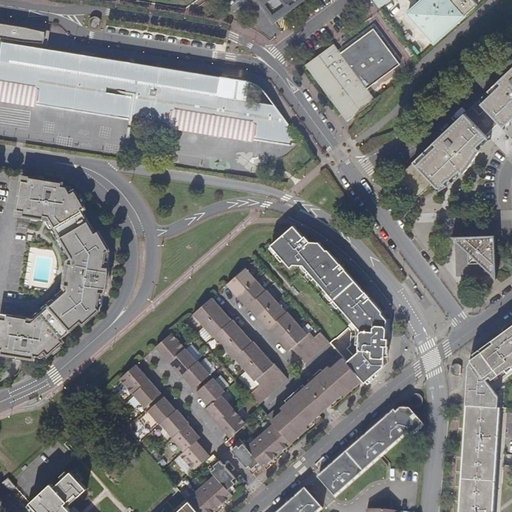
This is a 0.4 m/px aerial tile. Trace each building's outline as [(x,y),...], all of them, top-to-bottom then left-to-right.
[(276,24),(283,19),(279,14),(297,0),(265,0),(261,4),(276,24)] [(390,0),(373,0),(380,8),(391,0),(390,0)] [(423,0),(408,13),(434,43),(478,4),(474,0),(423,0)] [(102,25),(102,22),(101,20),(100,18),(97,17),(95,17),(92,18),(91,19),(90,22),(89,24),(90,27),(92,28),(94,29),(97,30),(99,29),(101,27),(102,25)] [(0,38),(4,39),(43,43),(45,40),(46,38),(46,32),(23,27),(0,23),(0,38)] [(373,30),(340,53),(350,66),(356,73),(362,82),(367,89),(399,63),(394,56),(388,49),(373,30)] [(220,97),(223,77),(139,64),(3,42),(0,60),(0,61),(0,95),(131,116),(304,144),(275,105),(249,101),(220,97)] [(348,121),(376,100),(367,89),(362,82),(356,73),(350,66),(340,53),(334,44),(330,47),(306,65),(348,121)] [(501,123),(507,130),(511,126),(511,69),(479,101),(487,109),(480,115),(473,107),(404,172),(395,172),(395,187),(398,185),(412,200),(408,203),(415,204),(414,202),(434,183),(441,190),(446,187),(455,182),(462,176),(469,169),(474,161),(482,149),(487,143),(491,139),(487,135),(501,123)] [(251,82),(250,82),(223,77),(220,97),(249,101),(251,82)] [(509,131),(507,130),(501,123),(487,135),(491,139),(495,143),(509,131)] [(42,179),(24,176),(18,214),(36,217),(42,179)] [(29,319),(15,316),(8,354),(24,357),(36,355),(36,352),(40,356),(46,351),(50,355),(64,342),(62,339),(82,321),(85,324),(101,310),(99,307),(101,292),(106,293),(110,267),(105,267),(107,252),(111,250),(100,231),(96,233),(83,209),(86,207),(76,190),(72,193),(68,186),(63,186),(63,182),(42,179),(36,217),(45,218),(45,215),(50,215),(74,258),(70,263),(73,263),(67,284),(70,285),(69,290),(41,315),(33,323),(28,322),(29,319)] [(304,237),(295,226),(272,246),(291,268),(295,265),(304,265),(342,309),(361,330),(359,352),(347,363),(363,382),(365,385),(385,367),(386,348),(389,348),(390,340),(387,340),(388,321),(382,315),(383,312),(329,250),(326,250),(319,242),(310,242),(306,236),(304,237)] [(498,276),(497,255),(497,237),(454,239),(469,252),(470,264),(481,264),(497,279),(498,276)] [(329,343),(321,333),(315,338),(311,333),(309,335),(288,312),(287,313),(268,290),(267,291),(247,268),(227,285),(247,309),(249,307),(268,330),(269,329),(289,352),(293,349),(306,364),(329,343)] [(411,277),(405,282),(411,289),(417,285),(411,277)] [(286,296),(279,302),(285,309),(292,303),(286,296)] [(213,298),(193,315),(213,338),(215,337),(234,360),(235,359),(255,382),(257,381),(261,385),(250,395),(259,406),(289,379),(255,341),(254,342),(234,320),(233,321),(213,298)] [(15,316),(2,314),(0,327),(0,352),(8,354),(15,316)] [(197,333),(206,341),(211,335),(202,328),(197,333)] [(511,366),(511,365),(511,328),(502,336),(469,361),(466,405),(497,407),(498,396),(485,379),(490,376),(492,378),(504,369),(511,365),(511,366)] [(408,347),(416,342),(409,331),(401,336),(408,347)] [(173,333),(157,347),(169,361),(186,347),(173,333)] [(157,347),(156,348),(168,361),(169,361),(157,347)] [(198,361),(186,347),(169,361),(181,375),(182,374),(198,361)] [(363,382),(347,363),(339,354),(309,380),(311,382),(306,387),(304,384),(268,417),(274,424),(292,444),(323,418),(321,416),(332,406),(334,408),(363,382)] [(183,375),(195,389),(200,385),(212,375),(199,360),(198,361),(182,374),(183,375)] [(180,376),(181,375),(169,361),(168,361),(180,376)] [(142,384),(150,378),(138,364),(121,379),(133,393),(142,384)] [(459,364),(456,364),(454,364),(453,365),(452,366),(451,368),(451,369),(451,371),(451,373),(453,374),(454,375),(455,375),(456,376),(457,376),(459,376),(460,375),(461,374),(462,373),(463,372),(463,370),(463,368),(462,367),(461,366),(460,365),(459,364)] [(146,408),(163,394),(150,378),(142,384),(133,393),(146,408)] [(198,393),(209,405),(225,391),(215,378),(203,388),(198,393)] [(205,408),(217,422),(234,408),(223,395),(226,392),(225,391),(209,405),(205,408)] [(414,394),(410,397),(410,398),(410,400),(410,402),(411,404),(412,405),(414,406),(416,406),(418,406),(420,405),(422,403),(422,401),(422,398),(421,397),(420,396),(419,395),(418,394),(416,394),(414,394)] [(149,412),(160,424),(161,423),(163,422),(176,410),(166,397),(149,412)] [(167,397),(166,397),(176,410),(177,409),(167,397)] [(493,511),(500,407),(497,407),(466,405),(459,511),(493,511)] [(231,438),(236,433),(244,426),(247,423),(234,408),(217,422),(231,438)] [(172,438),(188,424),(189,423),(177,409),(176,410),(163,422),(161,423),(172,438)] [(394,411),(318,478),(335,497),(408,433),(410,436),(423,425),(409,410),(401,409),(396,413),(394,411)] [(201,437),(189,423),(188,424),(200,438),(201,437)] [(172,438),(184,452),(197,440),(200,438),(188,424),(172,438)] [(283,452),(292,444),(274,424),(266,431),(283,452)] [(274,460),(283,452),(266,431),(256,439),(274,460)] [(266,467),(274,460),(256,439),(248,447),(266,467)] [(193,470),(195,469),(204,461),(211,455),(197,440),(184,452),(180,455),(193,470)] [(260,472),(266,467),(248,447),(245,444),(241,448),(238,446),(233,450),(254,475),(259,471),(260,472)] [(216,468),(212,471),(216,476),(233,496),(239,491),(238,491),(237,489),(242,485),(221,461),(215,466),(216,468)] [(44,497),(41,494),(31,503),(39,511),(38,511),(198,511),(190,501),(178,511),(72,511),(68,507),(65,504),(76,494),(79,497),(87,489),(71,472),(55,487),(44,497)] [(2,482),(11,491),(13,490),(17,486),(9,476),(2,482)] [(233,496),(216,476),(207,483),(225,504),(233,496)] [(225,504),(207,483),(199,490),(217,511),(225,504)] [(44,497),(55,487),(52,484),(41,494),(44,497)] [(318,511),(322,508),(305,489),(279,511),(318,511)] [(215,511),(217,511),(199,490),(188,499),(190,501),(198,511),(215,511)] [(68,507),(79,497),(76,494),(65,504),(68,507)] [(31,503),(28,506),(32,511),(38,511),(39,511),(31,503)]
